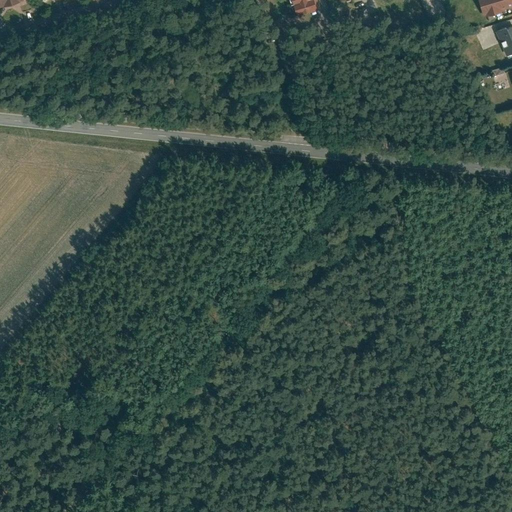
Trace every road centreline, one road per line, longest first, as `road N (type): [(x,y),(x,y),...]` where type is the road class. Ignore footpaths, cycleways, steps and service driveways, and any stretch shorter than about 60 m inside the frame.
road 1 (tertiary): [(511,172),(0,119)]
road 2 (track): [(58,511),(365,157)]
